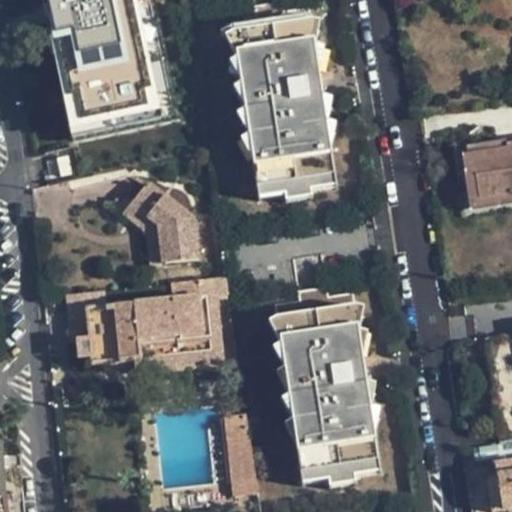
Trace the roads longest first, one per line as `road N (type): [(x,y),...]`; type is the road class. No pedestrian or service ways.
road 1 (residential): [(377,0),(456,511)]
road 2 (residential): [(18,190),(39,380)]
road 3 (residential): [(39,380),(50,511)]
